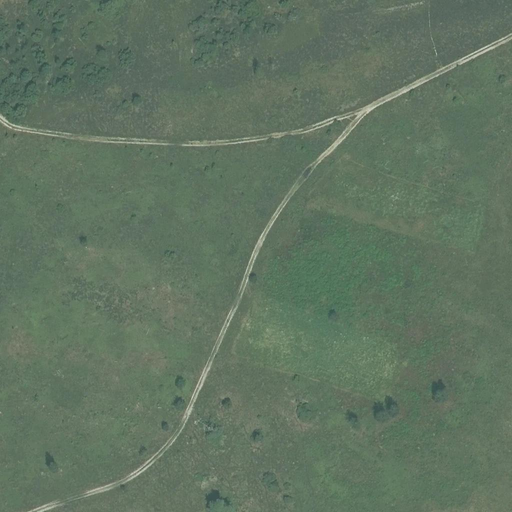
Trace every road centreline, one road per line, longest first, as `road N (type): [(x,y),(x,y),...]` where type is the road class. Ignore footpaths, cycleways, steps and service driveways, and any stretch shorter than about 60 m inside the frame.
road 1 (track): [(375,104),(303,176),(258,243),(218,344),(162,449),(123,481),(35,511)]
road 2 (track): [(0,118),(85,137),(218,143),(306,129),(375,104)]
road 3 (track): [(375,104),(511,35)]
